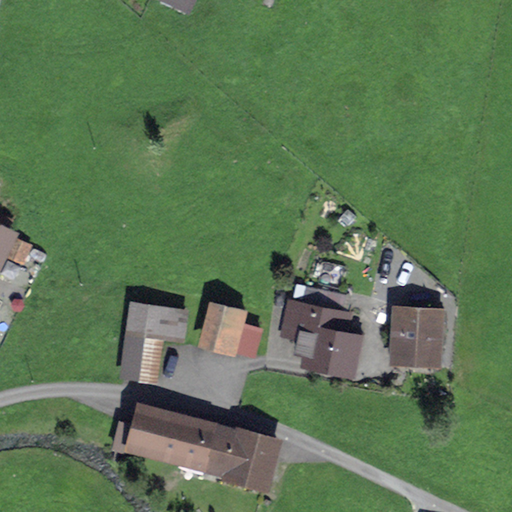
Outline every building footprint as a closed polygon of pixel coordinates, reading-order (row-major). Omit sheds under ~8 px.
[(146,0),(146,1),(186,20),(195,0),(146,0)] [(0,258),(10,238),(0,233),(0,258)] [(0,266),(16,275),(28,251),(12,243),(0,265),(0,266)] [(133,302),(124,375),(153,379),(159,337),(181,340),(185,310),(133,302)] [(244,311),(215,303),(204,342),(253,356),(260,328),(242,323),(244,311)] [(339,314),(289,303),(282,334),(299,338),(297,351),(327,357),(326,364),(347,368),(349,356),(356,358),(360,340),(358,339),(359,334),(355,333),(353,338),(334,334),(339,314)] [(399,315),(396,355),(433,357),(436,317),(399,315)] [(130,453),(132,447),(266,483),(277,441),(243,432),(242,434),(232,431),(234,424),(199,415),(198,422),(141,407),(136,427),(120,423),(112,449),(115,450),(112,461),(129,465),(132,454),(130,453)]
